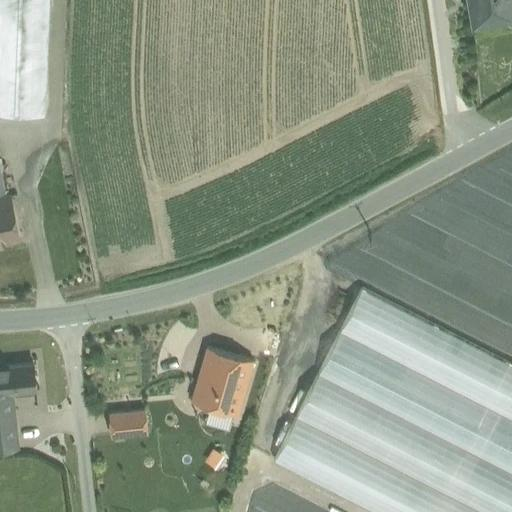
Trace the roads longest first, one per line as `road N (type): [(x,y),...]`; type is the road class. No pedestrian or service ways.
road 1 (tertiary): [(68,316),(183,294),(247,270),(511,132)]
road 2 (residential): [(89,511),(68,316)]
road 3 (track): [(438,0),(461,159)]
